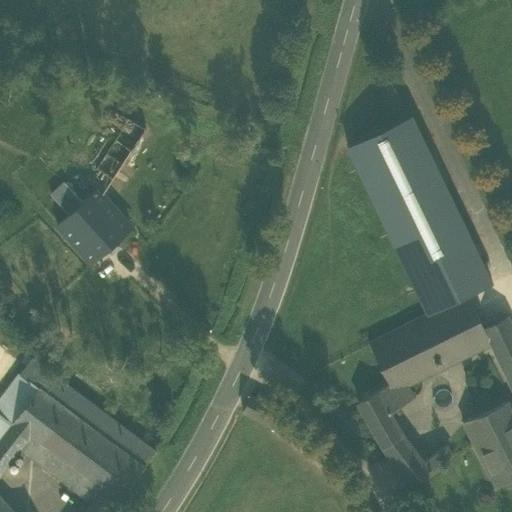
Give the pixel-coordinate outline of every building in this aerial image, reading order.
[(412,115),(347,146),(428,315),(468,295),(469,294),(468,292),(491,281),(412,115)] [(145,128),(128,119),(115,140),(131,150),(145,128)] [(95,190),(101,197),(131,150),(115,140),(87,181),(95,190)] [(58,222),(92,262),(129,230),(101,197),(95,190),(74,208),(55,185),(42,196),(61,219),(58,222)] [(490,342),(511,388),(511,397),(509,398),(461,422),(470,439),(482,432),(496,458),(511,450),(511,324),(507,315),(484,327),(468,295),(428,315),(368,343),(388,383),(391,390),(404,384),(490,342)] [(31,358),(20,373),(37,386),(79,417),(143,465),(155,450),(31,358)] [(0,399),(0,435),(10,422),(37,386),(20,373),(0,399)] [(357,401),(383,447),(400,434),(388,412),(413,398),(404,384),(391,390),(388,383),(357,401)] [(37,386),(10,422),(28,435),(37,442),(29,452),(42,462),(50,451),(52,453),(79,417),(37,386)] [(243,411),(283,432),(291,417),(251,395),(243,411)] [(88,480),(101,490),(116,501),(143,465),(79,417),(52,453),(64,462),(88,480)] [(20,446),(28,435),(10,422),(0,435),(0,465),(4,468),(20,446)] [(470,439),(496,487),(511,480),(511,450),(496,458),(482,432),(470,439)] [(404,476),(411,485),(451,455),(445,446),(422,463),(408,445),(400,434),(383,447),(391,457),(404,476)] [(28,435),(20,446),(29,453),(29,452),(37,442),(28,435)] [(52,453),(50,451),(42,462),(56,473),(64,462),(52,453)] [(80,491),(88,480),(64,462),(56,473),(80,491)] [(88,480),(80,491),(93,500),(101,490),(88,480)] [(93,500),(84,511),(108,511),(116,501),(101,490),(93,500)] [(0,511),(15,511),(0,495),(0,511)]
